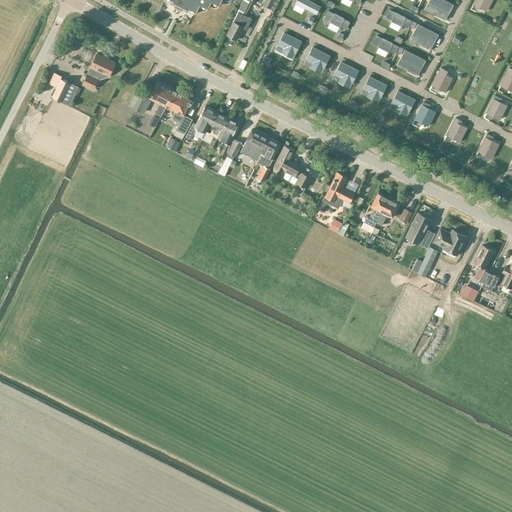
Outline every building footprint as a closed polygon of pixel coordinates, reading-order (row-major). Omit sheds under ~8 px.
[(164,0),(171,3),(170,4),(171,4),(174,6),(175,8),(181,11),(183,10),(186,12),(187,11),(193,14),(196,13),(197,11),(201,4),(208,8),(212,1),(220,5),(222,0),(228,0),(231,1),(231,0),(164,0)] [(243,0),(237,11),(238,12),(227,34),(237,40),(243,27),(246,28),(251,19),(245,15),(252,0),(243,0)] [(265,0),(263,5),(270,8),(273,0),(265,0)] [(320,5),(309,0),(294,0),(293,3),(316,14),(320,5)] [(453,6),(442,0),(429,0),(424,10),(445,21),(453,6)] [(474,0),(472,4),(486,11),(492,0),(474,0)] [(350,20),(326,9),(322,18),(346,29),(350,20)] [(413,21),(390,10),(385,19),(409,30),(413,21)] [(438,35),(417,24),(409,40),(430,51),(438,35)] [(292,59),(301,42),(284,33),(275,50),(292,59)] [(399,46),(376,34),(372,43),(395,54),(399,46)] [(61,44),(58,51),(63,54),(67,47),(61,44)] [(321,73),(330,56),(312,47),(303,64),(321,73)] [(425,61),(404,50),(396,65),(417,76),(425,61)] [(93,89),(98,79),(108,76),(115,62),(97,54),(90,68),(87,73),(82,84),(93,89)] [(349,88),(358,71),(340,62),(331,79),(349,88)] [(453,77),(448,75),(444,73),(445,70),(441,67),(439,70),(431,85),(445,92),(453,77)] [(511,91),(511,68),(509,67),(508,70),(507,70),(500,85),(511,91)] [(378,103),(387,85),(369,76),(360,93),(378,103)] [(61,78),(52,97),(69,105),(74,94),(78,87),(70,83),(61,78)] [(161,115),(166,105),(175,89),(158,81),(149,97),(161,103),(156,112),(161,115)] [(192,99),(175,89),(166,105),(176,110),(172,118),(180,122),(176,129),(185,133),(192,119),(184,114),(192,99)] [(406,117),(415,100),(397,91),(388,108),(406,117)] [(143,111),(149,98),(137,92),(130,104),(143,111)] [(500,120),(507,105),(500,102),(502,98),(495,95),(493,98),(485,113),(500,120)] [(422,104),(414,119),(427,126),(435,111),(429,108),(430,105),(423,101),(422,104)] [(192,123),(185,137),(191,140),(197,128),(204,132),(208,124),(215,110),(206,106),(199,119),(198,118),(195,124),(192,123)] [(204,132),(201,138),(203,139),(210,143),(213,137),(217,138),(217,137),(221,130),(227,116),(215,110),(208,124),(214,127),(210,135),(204,132)] [(217,137),(228,143),(230,138),(238,121),(227,116),(221,130),(217,137)] [(456,117),(446,135),(459,142),(467,127),(461,124),(462,121),(456,117)] [(244,144),(240,152),(258,161),(270,138),(266,136),(252,129),(244,144)] [(485,136),(478,151),(491,158),(498,143),(492,140),(494,137),(487,133),(485,136)] [(270,138),(258,161),(266,165),(269,166),(271,162),(281,143),(270,138)] [(169,139),(165,146),(174,150),(178,143),(169,139)] [(234,139),(231,146),(227,152),(234,156),(236,157),(243,143),(234,139)] [(217,155),(224,159),(225,157),(227,152),(231,146),(223,142),(217,155)] [(284,145),(273,166),(284,172),(285,171),(286,171),(283,177),(294,183),(295,182),(306,187),(312,177),(301,171),(298,169),(300,165),(300,163),(294,160),(294,161),(290,159),(294,150),(284,145)] [(190,147),(186,155),(192,157),(195,150),(190,147)] [(220,166),(227,170),(232,160),(234,156),(227,152),(225,157),(224,159),(220,166)] [(206,160),(196,156),(195,158),(194,162),(203,167),(205,162),(206,160)] [(264,164),(257,178),(263,181),(270,168),(264,164)] [(272,170),(268,177),(275,181),(279,174),(272,170)] [(325,196),(322,200),(338,208),(340,204),(343,199),(349,202),(355,192),(343,186),(347,177),(336,172),(328,190),(325,196)] [(364,222),(361,227),(372,232),(372,231),(375,226),(376,223),(381,212),(389,198),(378,192),(370,207),(376,209),(372,218),(367,216),(364,222)] [(358,196),(353,206),(359,209),(363,199),(358,196)] [(381,212),(376,223),(381,225),(387,215),(392,218),(400,204),(389,198),(381,212)] [(345,206),(341,215),(346,217),(350,209),(345,206)] [(404,208),(399,218),(407,222),(412,212),(404,208)] [(418,211),(405,236),(415,241),(428,248),(435,233),(426,229),(427,226),(429,227),(431,221),(429,221),(431,218),(418,211)] [(333,218),(328,228),(337,233),(342,222),(333,218)] [(344,221),(338,233),(343,236),(349,224),(344,221)] [(444,247),(448,249),(456,254),(465,237),(452,230),(450,234),(441,229),(435,242),(444,247)] [(482,245),(474,260),(479,263),(478,266),(479,266),(485,269),(486,267),(487,264),(494,251),(482,245)] [(421,264),(417,272),(423,276),(428,265),(429,266),(430,265),(431,264),(437,250),(430,247),(423,261),(422,261),(421,264)] [(511,263),(510,267),(510,266),(508,266),(505,264),(502,272),(506,274),(501,283),(511,289),(511,263)] [(479,266),(473,277),(483,282),(481,287),(490,292),(493,287),(494,288),(500,277),(485,269),(479,266)] [(463,286),(460,294),(474,301),(478,293),(463,286)]
